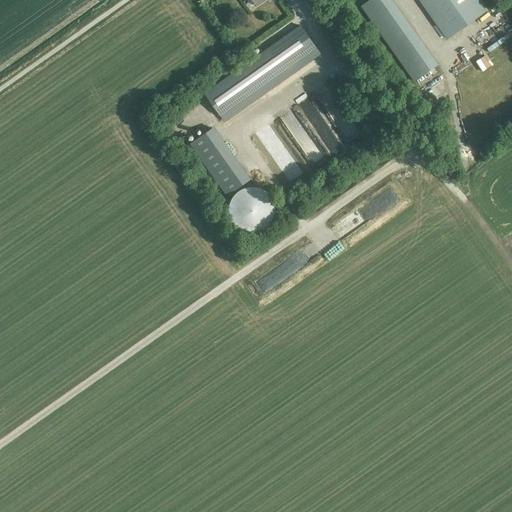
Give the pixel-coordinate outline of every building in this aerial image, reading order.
[(386,42),(414,81),(437,65),(415,32),(410,25),(391,0),(370,0),(361,6),(386,42)] [(419,0),(446,39),(488,10),(480,0),(419,0)] [(300,26),(205,93),(224,121),(319,53),(300,26)] [(511,71),(505,62),(500,66),(511,82),(511,71)] [(439,91),(443,84),(437,81),(434,87),(439,91)] [(282,117),(293,133),(302,126),(291,110),(282,117)] [(345,133),(341,135),(347,146),(356,141),(343,116),(338,119),(345,133)] [(275,124),(265,130),(288,166),(286,168),(290,175),(303,167),(284,138),(280,141),(276,134),(279,132),(275,124)] [(329,126),(316,134),(330,157),(343,149),(329,126)] [(249,180),(212,128),(190,144),(227,196),(249,180)] [(262,167),(265,177),(272,175),(269,165),(262,167)] [(388,186),(365,201),(373,212),(396,197),(388,186)] [(230,202),(230,204),(229,206),(229,208),(229,211),(229,213),(230,216),(230,218),(231,220),(232,222),(234,224),(235,226),(237,228),(239,229),(241,231),(243,232),(246,232),(248,233),(250,233),(253,233),(255,233),(258,233),(260,232),(262,231),(264,230),(266,229),(268,227),(270,225),(271,223),(273,221),(273,220),(274,218),(275,216),(275,213),(275,211),(275,208),(275,206),(275,204),(274,201),(273,199),(271,197),(270,195),(268,193),(266,192),(264,190),(262,189),(260,188),(258,188),(255,187),(253,187),(250,187),(248,187),(246,188),(243,189),(241,190),(239,191),(237,192),(235,194),(234,196),(232,198),(231,200),(230,202)] [(362,203),(331,226),(341,238),(371,215),(362,203)]
